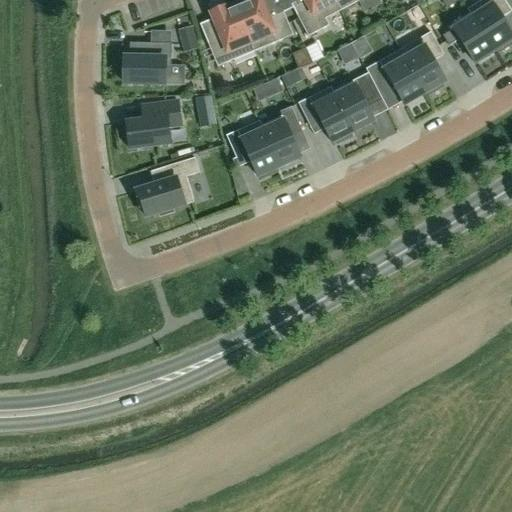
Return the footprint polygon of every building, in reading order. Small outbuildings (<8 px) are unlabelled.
[(242,0),(243,3),(235,6),(254,52),(293,36),(284,12),(268,18),(260,0),(242,0)] [(273,0),(279,11),(300,1),(299,0),(273,0)] [(340,12),(333,0),(304,0),(305,1),(292,8),(308,38),(329,26),(326,19),(340,12)] [(333,0),(340,12),(362,0),(333,0)] [(503,0),(484,0),(467,11),(469,15),(471,14),(495,52),(497,51),(499,54),(511,45),(511,41),(511,34),(502,19),(511,12),(503,0)] [(254,52),(235,6),(228,9),(227,7),(211,14),(221,38),(207,44),(217,68),(254,52)] [(471,14),(469,15),(450,27),(453,31),(443,37),(449,47),(459,40),(475,65),(495,52),(471,14)] [(431,33),(400,51),(425,95),(427,93),(429,96),(444,88),(442,85),(445,83),(433,61),(444,55),(431,33)] [(172,45),(130,44),(129,63),(124,63),(123,85),(165,86),(166,66),(171,67),(172,45)] [(400,51),(380,62),(365,70),(368,75),(381,99),(395,91),(404,106),(425,95),(400,51)] [(331,88),(330,88),(353,133),(374,123),(366,107),(381,99),(368,75),(333,92),(331,88)] [(330,88),(298,105),(310,128),(321,122),(332,144),(337,145),(352,138),(350,135),(353,133),(330,88)] [(195,99),(198,114),(213,111),(210,97),(195,99)] [(125,128),(128,155),(170,150),(168,133),(180,131),(178,107),(151,111),(152,125),(125,128)] [(260,122),(259,122),(279,168),(301,159),(291,137),(302,132),(291,108),(279,113),(281,118),(262,126),(260,122)] [(259,122),(226,137),(236,161),(248,156),(258,178),(261,176),(262,180),(278,173),(277,169),(279,168),(259,122)] [(155,171),(159,184),(136,191),(141,207),(143,206),(147,218),(159,214),(160,218),(174,213),(172,210),(194,203),(186,179),(200,175),(194,158),(155,171)]
